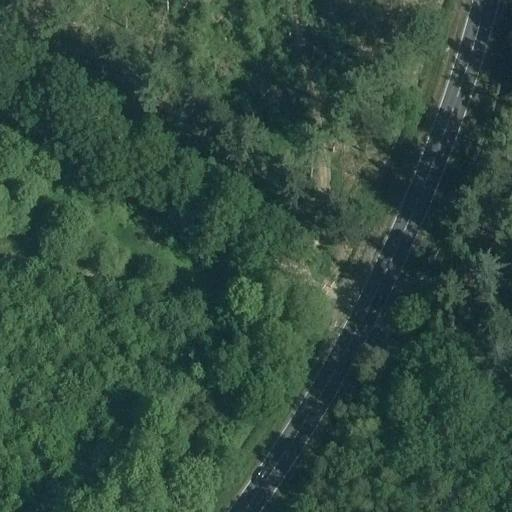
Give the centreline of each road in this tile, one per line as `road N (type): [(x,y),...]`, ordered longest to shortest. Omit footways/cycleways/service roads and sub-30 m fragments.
road 1 (secondary): [(486,0),(365,319),(240,511)]
road 2 (track): [(0,71),(254,244)]
road 3 (track): [(308,279),(511,418)]
